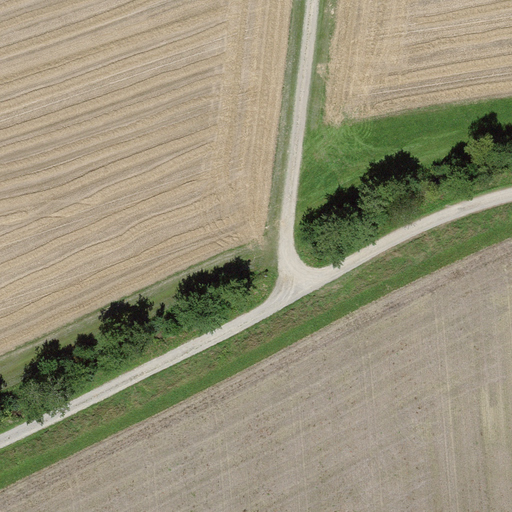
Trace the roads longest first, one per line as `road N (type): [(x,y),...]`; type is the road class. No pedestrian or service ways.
road 1 (track): [(0,441),(299,293),(511,200)]
road 2 (track): [(299,293),(287,245),(318,0)]
